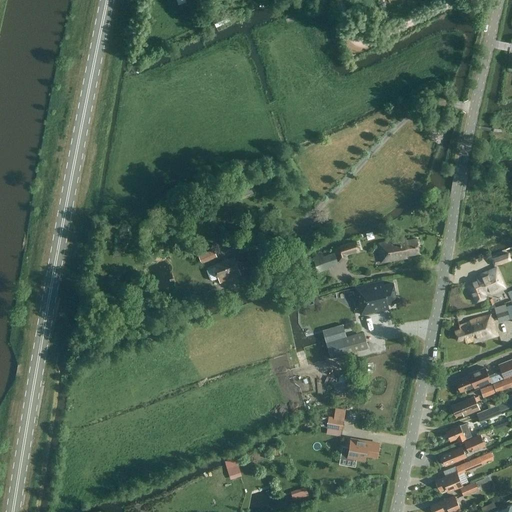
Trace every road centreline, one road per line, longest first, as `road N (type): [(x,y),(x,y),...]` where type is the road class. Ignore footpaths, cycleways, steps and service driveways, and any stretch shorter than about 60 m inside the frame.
road 1 (unclassified): [(395,511),(497,0)]
road 2 (primary): [(12,511),(106,0)]
